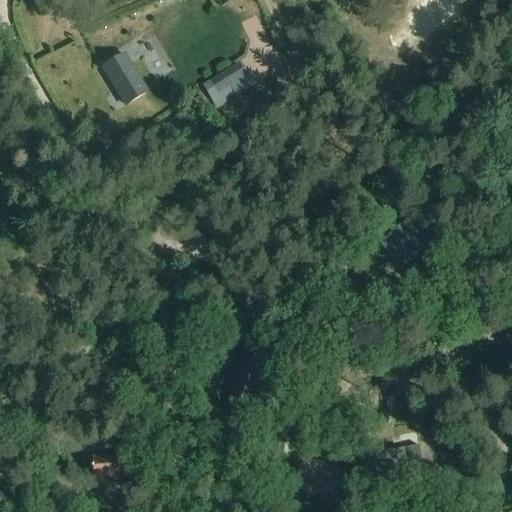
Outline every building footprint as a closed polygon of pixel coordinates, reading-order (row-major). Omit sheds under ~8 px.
[(149,94),(126,57),(105,70),(128,108),(149,94)] [(207,84),(220,105),(259,81),(246,60),(207,84)] [(402,270),(433,243),(411,217),(387,238),(385,235),(377,242),(402,270)] [(242,349),(222,395),(231,398),(229,403),(230,410),(239,414),(244,409),(246,405),(251,407),(267,368),(252,362),(255,354),(242,349)] [(278,426),(290,417),(280,408),(270,418),(278,426)] [(409,473),(405,452),(404,450),(372,456),(377,480),(409,473)] [(92,458),(94,482),(124,480),(123,457),(92,458)] [(301,459),(291,487),(339,504),(349,476),(301,459)] [(135,511),(127,503),(117,511),(135,511)]
